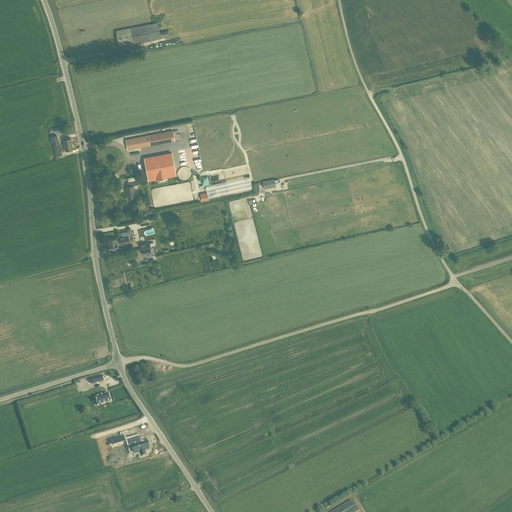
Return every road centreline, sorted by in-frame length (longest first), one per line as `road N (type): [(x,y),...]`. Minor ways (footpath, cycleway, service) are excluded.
road 1 (tertiary): [(117,364),(74,106),(43,0)]
road 2 (unclassified): [(117,364),(149,358),(187,367),(392,306),(449,286),(453,277)]
road 3 (tertiary): [(212,511),(117,364)]
road 4 (unclassified): [(0,400),(117,364)]
